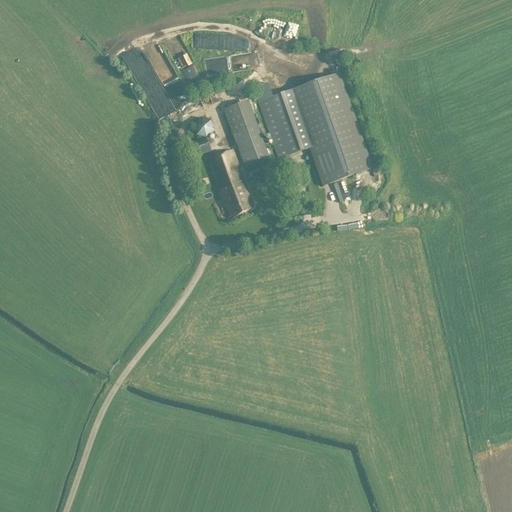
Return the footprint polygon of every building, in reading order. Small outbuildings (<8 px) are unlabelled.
[(264,43),(275,46),(279,32),(268,29),(264,43)] [(337,72),(345,69),(340,54),(332,57),(337,72)] [(299,65),(292,61),(289,69),(281,65),(279,70),(294,76),(299,65)] [(336,73),(304,83),(257,100),(277,158),(309,146),(322,184),(369,168),(336,73)] [(190,109),(200,103),(195,93),(188,96),(191,102),(187,104),(190,109)] [(168,118),(176,114),(172,106),(171,106),(167,98),(160,102),(168,118)] [(243,164),(267,155),(247,100),(223,109),(243,164)] [(208,114),(191,119),(195,130),(211,124),(208,114)] [(190,142),(194,154),(209,149),(205,137),(190,142)] [(232,148),(206,158),(222,201),(229,217),(253,206),(242,178),(232,148)] [(370,182),(373,174),(365,172),(363,180),(370,182)]
